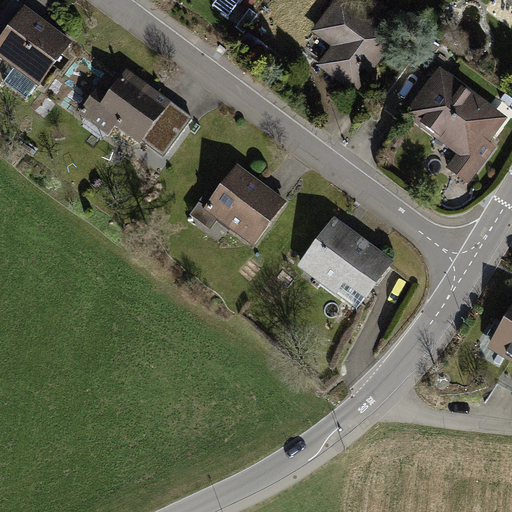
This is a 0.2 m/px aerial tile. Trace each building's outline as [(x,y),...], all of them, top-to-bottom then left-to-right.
[(73,44),(14,0),(13,0),(0,17),(0,57),(15,69),(5,83),(26,99),(36,85),(40,88),(73,44)] [(401,37),(349,0),(333,0),(309,35),(329,49),(314,70),(357,100),(401,37)] [(511,0),(502,0),(492,14),(511,28),(511,0)] [(431,159),(468,190),(491,163),(481,154),(508,121),(442,68),(404,115),(442,146),(431,159)] [(139,146),(167,108),(126,78),(102,109),(91,101),(80,116),(108,137),(115,128),(139,146)] [(289,205),(241,169),(207,213),(255,249),(289,205)] [(394,265),(335,221),(300,269),(339,298),(348,286),(368,300),(394,265)] [(150,282),(137,303),(166,320),(179,299),(150,282)] [(511,367),(511,317),(490,354),(511,367)]
